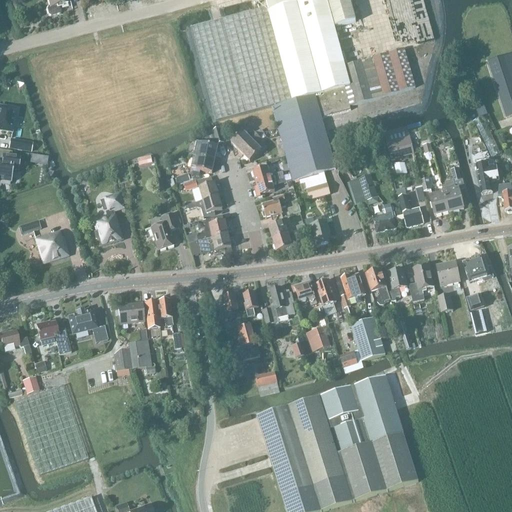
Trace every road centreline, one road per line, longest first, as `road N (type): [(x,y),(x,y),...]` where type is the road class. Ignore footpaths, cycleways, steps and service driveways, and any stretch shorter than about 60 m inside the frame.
road 1 (tertiary): [(190,278),(296,269),(511,230)]
road 2 (unclassified): [(206,511),(207,396),(190,278)]
road 3 (tertiary): [(0,311),(100,287),(190,278)]
